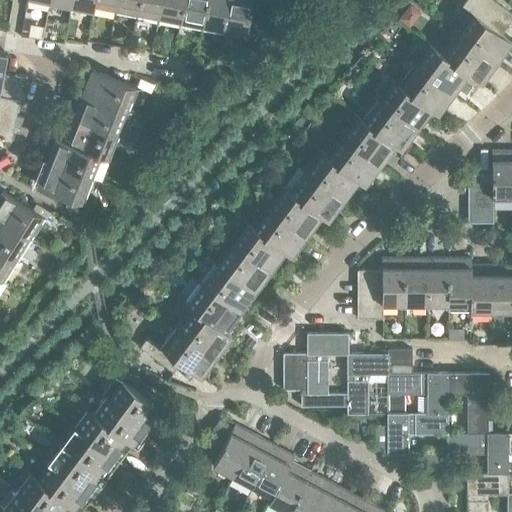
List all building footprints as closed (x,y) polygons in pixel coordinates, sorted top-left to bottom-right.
[(93,0),(71,0),(70,5),(92,9),(93,3),(93,0)] [(117,0),(116,7),(137,11),(139,0),(117,0)] [(139,0),(137,11),(159,16),(161,0),(139,0)] [(161,0),(159,16),(180,20),(184,0),(161,0)] [(184,0),(180,20),(202,24),(206,0),(184,0)] [(228,0),(206,0),(202,24),(223,28),(228,0)] [(245,32),(251,0),(228,0),(223,28),(245,32)] [(251,0),(248,18),(271,22),(274,0),(251,0)] [(473,13),(458,33),(494,61),(510,40),(499,32),(511,16),(511,12),(495,0),(464,0),(461,4),(473,13)] [(403,12),(399,16),(409,24),(411,21),(410,18),(403,12)] [(494,61),(458,33),(444,52),(466,72),(479,81),(494,61)] [(466,72),(444,52),(430,43),(414,63),(451,92),(466,72)] [(0,94),(9,97),(14,73),(3,71),(6,55),(0,54),(0,94)] [(414,63),(398,81),(398,82),(407,89),(430,107),(436,112),(451,92),(414,63)] [(90,67),(81,91),(125,108),(134,85),(90,67)] [(0,136),(10,139),(12,125),(14,114),(17,99),(21,100),(26,76),(14,73),(9,97),(0,94),(0,136)] [(398,82),(398,81),(393,78),(377,97),(415,127),(430,107),(407,89),(398,82)] [(125,108),(81,91),(71,114),(116,132),(125,108)] [(415,127),(377,97),(361,117),(393,143),(399,147),(415,127)] [(393,143),(361,117),(355,112),(340,132),(379,162),(393,143)] [(23,116),(14,114),(12,125),(19,127),(23,116)] [(116,132),(71,114),(62,137),(107,155),(116,132)] [(340,132),(325,152),(358,177),(364,182),(379,162),(340,132)] [(107,155),(62,137),(55,134),(45,158),(90,175),(98,154),(106,157),(107,155)] [(165,140),(162,149),(173,153),(177,144),(165,140)] [(358,177),(325,152),(319,147),(304,167),(343,197),(358,177)] [(511,196),(511,148),(492,149),(492,173),(492,186),(492,196),(511,196)] [(328,217),(343,197),(304,167),(292,157),(276,178),(283,183),(321,212),(328,217)] [(76,209),(90,175),(45,158),(36,182),(63,193),(60,202),(65,204),(64,207),(75,212),(76,209)] [(492,186),(492,173),(467,172),(467,185),(492,186)] [(283,183),(267,203),(306,233),(321,212),(283,183)] [(492,196),(492,186),(467,185),(467,197),(492,197),(492,196)] [(0,191),(0,217),(26,234),(40,212),(45,216),(49,210),(35,201),(31,207),(2,188),(0,191)] [(492,197),(467,197),(467,209),(492,209),(492,197)] [(306,233),(267,203),(251,224),(284,250),(290,254),(306,233)] [(492,209),(467,209),(467,221),(492,221),(492,209)] [(0,217),(0,247),(13,256),(26,234),(0,217)] [(284,250),(251,224),(245,219),(230,239),(269,269),(284,250)] [(269,269),(230,239),(215,259),(254,289),(269,269)] [(0,275),(13,256),(0,247),(0,275)] [(381,255),(380,268),(382,268),(382,281),(382,292),(382,302),(404,303),(404,255),(381,255)] [(404,255),(404,303),(426,303),(426,256),(404,255)] [(447,303),(448,256),(426,256),(426,303),(447,303)] [(471,256),(448,256),(447,303),(469,303),(471,262),(471,256)] [(215,259),(200,279),(239,309),(254,289),(215,259)] [(471,262),(469,303),(469,310),(492,310),(492,262),(471,262)] [(511,262),(492,262),(492,310),(511,309),(511,262)] [(357,268),(357,281),(382,281),(382,268),(380,268),(357,268)] [(239,309),(200,279),(184,299),(192,307),(224,329),(239,309)] [(357,281),(357,292),(382,292),(382,281),(357,281)] [(382,292),(357,292),(357,304),(381,304),(382,302),(382,292)] [(381,304),(357,304),(357,317),(381,317),(381,304)] [(224,329),(192,307),(177,326),(215,355),(230,334),(224,329)] [(215,355),(177,326),(162,346),(147,334),(139,345),(173,371),(180,360),(199,375),(215,355)] [(346,352),(348,351),(348,331),(306,331),(306,351),(307,364),(307,375),(307,388),(308,392),(323,392),(322,391),(327,391),(326,353),(346,352)] [(387,360),(411,360),(411,347),(386,347),(386,351),(386,352),(387,351),(387,360)] [(307,364),(306,351),(282,351),(282,364),(307,364)] [(307,387),(300,388),(300,405),(346,404),(346,413),(367,412),(367,372),(386,372),(387,371),(387,360),(387,351),(386,352),(386,351),(348,351),(346,352),(346,391),(327,391),(322,391),(323,392),(308,392),(307,388),(307,387)] [(387,371),(386,372),(387,392),(426,392),(426,411),(447,411),(447,392),(447,371),(411,371),(411,360),(387,360),(387,371)] [(307,364),(282,364),(283,375),(307,375),(307,364)] [(487,371),(447,371),(447,392),(466,392),(466,431),(466,432),(487,431),(487,371)] [(307,375),(283,375),(283,388),(300,388),(307,387),(307,388),(307,375)] [(149,400),(119,377),(106,395),(150,429),(157,419),(150,414),(157,406),(163,411),(166,407),(152,396),(149,400)] [(404,393),(388,394),(389,411),(404,411),(404,393)] [(150,429),(106,395),(93,412),(128,440),(134,445),(140,437),(142,439),(150,429)] [(128,440),(93,412),(87,407),(74,425),(117,458),(125,449),(122,447),(128,440)] [(447,411),(426,411),(404,411),(389,411),(386,411),(386,423),(374,423),(374,448),(386,448),(386,452),(408,452),(408,432),(446,432),(447,431),(447,411)] [(356,428),(356,414),(346,414),(346,427),(356,428)] [(220,416),(209,430),(217,437),(228,423),(220,416)] [(117,458),(74,425),(69,421),(56,438),(102,474),(108,467),(110,468),(117,458)] [(233,475),(255,433),(235,422),(213,464),(233,475)] [(446,451),(435,451),(435,476),(447,476),(447,452),(486,452),(486,471),(508,472),(507,452),(508,431),(487,431),(466,432),(466,431),(447,431),(446,432),(446,451)] [(274,443),(255,433),(233,475),(252,485),(274,443)] [(102,474),(56,438),(43,456),(48,459),(92,493),(99,483),(96,482),(102,474)] [(444,441),(436,441),(436,449),(444,449),(444,441)] [(271,495),(290,460),(294,454),(274,443),(252,485),(271,495)] [(435,476),(435,451),(422,451),(422,476),(435,476)] [(92,493),(48,459),(35,476),(69,504),(76,509),(82,501),(84,503),(92,493)] [(288,511),(310,470),(290,460),(271,495),(268,501),(288,511)] [(312,511),(330,480),(310,470),(288,511),(312,511)] [(69,504),(35,476),(29,471),(16,489),(45,511),(64,511),(69,504)] [(508,472),(486,471),(466,471),(466,511),(486,511),(487,492),(506,492),(508,491),(508,472)] [(330,480),(312,511),(337,511),(349,491),(330,480)] [(45,511),(16,489),(2,508),(8,511),(45,511)] [(362,511),(368,501),(349,491),(337,511),(362,511)] [(387,511),(388,511),(368,501),(362,511),(387,511)]
